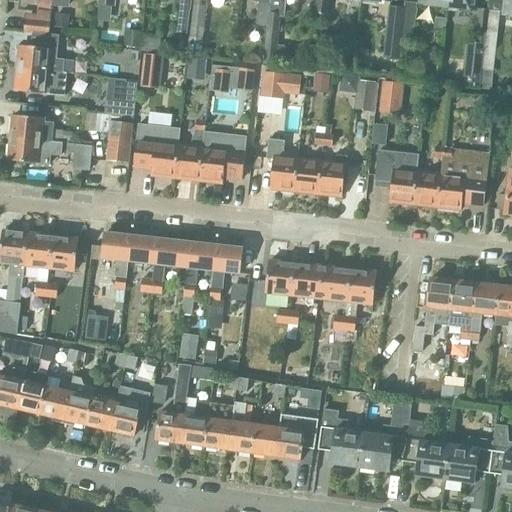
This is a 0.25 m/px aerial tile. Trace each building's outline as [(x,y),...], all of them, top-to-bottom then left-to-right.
[(175,0),(175,8),(178,8),(176,32),(176,33),(181,33),(187,34),(188,34),(190,10),(191,10),(191,0),(175,0)] [(193,0),(188,56),(199,58),(201,58),(207,0),(193,0)] [(254,0),(254,2),(260,3),(260,5),(258,24),(268,25),(270,0),(254,0)] [(270,0),(268,25),(264,65),(276,66),(281,18),(285,18),(287,0),(270,0)] [(316,0),(315,14),(326,16),(327,16),(328,0),(316,0)] [(473,10),(474,0),(447,0),(447,8),(473,10)] [(404,8),(401,39),(411,41),(417,11),(417,8),(416,8),(415,8),(415,6),(415,3),(403,2),(403,4),(403,8),(404,8)] [(389,9),(383,58),(399,60),(400,42),(401,42),(401,39),(404,8),(403,8),(389,6),(389,9)] [(48,34),(51,12),(37,11),(37,16),(26,15),(24,31),(48,34)] [(482,85),(489,12),(488,12),(479,11),(477,32),(475,45),(468,44),(464,83),(480,85),(482,85)] [(498,13),(489,12),(482,85),(481,89),(490,90),(492,90),(494,71),(500,13),(498,13)] [(68,17),(57,16),(56,28),(68,29),(68,17)] [(435,20),(434,28),(444,29),(445,30),(446,19),(435,18),(435,20)] [(140,47),(141,31),(125,29),(123,45),(140,47)] [(19,46),(17,69),(19,69),(64,74),(67,74),(71,74),(72,61),(57,59),(59,36),(48,35),(32,34),(31,47),(19,46)] [(159,53),(161,36),(142,34),(140,51),(159,53)] [(144,55),(141,87),(160,89),(163,57),(144,55)] [(189,61),(187,77),(203,78),(205,60),(199,59),(189,58),(189,59),(189,61)] [(218,68),(215,89),(228,91),(231,69),(218,68)] [(17,69),(15,92),(16,92),(65,96),(67,74),(64,74),(19,69),(17,69)] [(397,79),(398,69),(392,69),(387,72),(387,78),(397,79)] [(284,94),(299,95),(301,77),(301,76),(263,72),(260,96),(260,97),(278,99),(283,99),(284,99),(284,94)] [(316,74),(314,89),(327,90),(328,75),(316,74)] [(356,109),(356,110),(375,112),(377,83),(373,82),(359,81),(356,109)] [(401,115),(404,84),(382,82),(379,112),(401,115)] [(107,100),(106,113),(134,116),(137,85),(137,84),(126,83),(125,102),(107,100)] [(108,133),(110,116),(86,114),(85,131),(108,133)] [(62,143),(63,132),(52,131),(53,124),(41,123),(41,119),(12,117),(10,139),(62,143)] [(196,121),(196,131),(204,131),(205,131),(205,121),(196,120),(196,121)] [(128,163),(131,124),(110,122),(106,161),(128,163)] [(388,125),(375,124),(373,144),(386,145),(388,125)] [(178,147),(180,129),(178,129),(138,125),(134,166),(145,168),(146,165),(152,165),(151,175),(169,178),(172,178),(175,178),(178,147)] [(327,126),(326,129),(324,146),(331,146),(333,147),(334,136),(333,136),(331,136),(331,134),(332,127),(327,126)] [(316,145),(324,146),(326,129),(325,128),(318,128),(316,145)] [(197,181),(199,181),(204,133),(203,133),(195,132),(191,148),(188,148),(179,147),(178,147),(175,178),(197,181)] [(204,133),(199,181),(221,184),(222,175),(227,175),(226,178),(240,179),(242,180),(247,138),(204,133)] [(61,156),(62,143),(10,139),(9,161),(48,164),(49,155),(61,156)] [(270,140),(267,159),(273,160),(270,189),(293,192),(294,192),(298,160),(297,160),(294,159),(293,159),(283,153),(285,141),(274,140),(270,140)] [(440,160),(441,160),(443,150),(443,149),(435,148),(435,149),(433,159),(440,160)] [(440,176),(436,208),(460,211),(461,201),(467,202),(466,205),(482,207),(485,181),(487,165),(453,161),(454,151),(454,150),(443,149),(443,150),(441,160),(440,176)] [(413,206),(417,173),(419,155),(378,151),(375,181),(390,183),(392,183),(389,203),(411,205),(413,206)] [(322,163),(318,194),(341,197),(342,197),(346,156),(345,156),(336,155),(335,164),(334,164),(322,163)] [(298,160),(294,192),(316,194),(318,194),(322,163),(321,163),(298,160)] [(438,176),(417,173),(413,206),(434,208),(436,208),(440,176),(438,176)] [(2,232),(0,248),(0,262),(11,264),(10,277),(23,278),(24,266),(28,235),(2,232)] [(105,234),(102,259),(117,261),(116,277),(117,277),(116,290),(117,291),(116,304),(125,305),(130,262),(132,237),(105,234)] [(28,235),(24,266),(49,269),(53,238),(28,235)] [(132,237),(130,262),(155,265),(158,240),(132,237)] [(53,238),(49,269),(74,272),(78,242),(53,238)] [(154,281),(152,295),(163,296),(166,267),(181,268),(184,269),(187,243),(184,243),(160,240),(158,240),(155,265),(154,280),(154,281)] [(187,243),(184,269),(186,269),(188,269),(184,298),(195,299),(196,286),(197,286),(199,270),(211,272),(213,272),(216,246),(214,246),(189,243),(187,243)] [(213,272),(212,289),(222,290),(224,290),(226,273),(238,275),(241,249),(216,246),(213,272)] [(269,262),(269,263),(265,292),(292,295),(296,266),(296,265),(269,262)] [(296,266),(292,295),(319,299),(323,268),(296,265),(296,266)] [(351,271),(323,268),(319,299),(347,302),(351,271)] [(351,271),(347,302),(346,317),(344,332),(354,333),(356,318),(358,302),(373,304),(376,276),(377,274),(351,271)] [(0,332),(3,333),(16,336),(17,330),(20,305),(23,278),(10,277),(7,309),(6,313),(0,312),(0,332)] [(141,292),(141,293),(142,294),(152,295),(154,281),(144,279),(142,279),(141,292)] [(415,327),(412,350),(415,351),(422,351),(424,334),(432,335),(433,325),(433,324),(435,324),(448,325),(453,282),(451,282),(452,280),(441,279),(440,281),(430,279),(425,328),(415,327)] [(453,282),(448,325),(463,327),(462,338),(470,339),(471,331),(475,285),(465,284),(465,282),(455,281),(455,282),(453,282)] [(46,299),(48,284),(37,283),(35,298),(46,299)] [(56,300),(58,285),(48,284),(46,299),(56,300)] [(471,331),(470,339),(480,340),(482,314),(495,315),(496,316),(499,287),(498,287),(498,286),(485,284),(485,286),(475,285),(471,331)] [(495,325),(495,326),(508,327),(509,327),(507,344),(507,348),(511,348),(511,288),(511,289),(511,287),(501,286),(501,288),(499,287),(496,316),(495,325)] [(212,289),(211,301),(220,302),(221,302),(221,301),(222,290),(212,289)] [(211,301),(208,324),(221,325),(224,302),(221,302),(220,302),(211,301)] [(277,324),(287,325),(289,311),(278,309),(277,324)] [(300,312),(289,311),(287,325),(298,326),(300,312)] [(343,332),(344,332),(346,317),(344,317),(335,316),(333,330),(343,332)] [(84,339),(105,342),(107,327),(87,324),(84,339)] [(182,337),(179,358),(196,360),(199,339),(182,337)] [(6,340),(3,353),(28,359),(28,358),(29,357),(29,356),(31,345),(32,344),(6,339),(6,340)] [(31,345),(29,356),(38,359),(39,359),(42,346),(32,344),(31,345)] [(69,350),(66,362),(76,365),(79,354),(79,353),(69,350)] [(204,362),(214,363),(216,352),(206,351),(204,362)] [(79,354),(76,365),(87,367),(89,356),(89,355),(79,353),(79,354)] [(117,355),(115,366),(125,368),(128,358),(128,356),(118,353),(117,355)] [(128,358),(125,368),(136,371),(138,358),(128,356),(128,358)] [(238,362),(228,361),(227,370),(237,371),(238,362)] [(160,414),(156,441),(179,444),(180,444),(187,400),(187,398),(190,378),(192,366),(180,364),(175,399),(173,414),(171,414),(160,412),(160,414)] [(206,378),(213,379),(214,369),(208,368),(206,378)] [(0,405),(16,410),(17,408),(22,383),(25,371),(14,369),(12,379),(0,376),(0,405)] [(17,408),(16,410),(39,415),(45,389),(46,387),(48,377),(25,371),(22,383),(17,408)] [(228,379),(226,389),(234,390),(237,390),(238,380),(238,378),(228,377),(228,379)] [(238,380),(237,390),(243,391),(247,392),(249,379),(238,378),(238,380)] [(93,400),(86,426),(110,432),(111,432),(120,392),(121,390),(122,383),(121,383),(115,382),(113,391),(111,402),(93,398),(93,400)] [(275,387),(273,397),(281,398),(284,399),(286,386),(275,384),(275,387)] [(45,389),(39,415),(62,420),(69,394),(69,392),(46,387),(45,389)] [(458,397),(459,389),(448,388),(447,396),(458,397)] [(120,392),(111,432),(134,437),(140,409),(128,406),(131,392),(121,390),(120,392)] [(69,394),(62,420),(86,426),(93,400),(93,398),(69,392),(69,394)] [(187,400),(180,444),(203,447),(205,447),(208,421),(207,421),(194,418),(196,399),(187,398),(187,400)] [(208,421),(205,447),(227,450),(228,450),(234,407),(233,407),(211,404),(211,406),(208,421)] [(234,407),(228,450),(252,453),(255,426),(256,425),(243,423),(246,405),(235,404),(234,405),(234,407)] [(327,412),(323,442),(331,443),(335,444),(333,464),(359,468),(360,468),(364,436),(364,433),(349,431),(348,421),(339,420),(340,411),(327,409),(327,412)] [(279,428),(276,456),(285,458),(286,461),(296,463),(298,460),(299,460),(300,460),(302,450),(302,446),(313,448),(315,448),(319,421),(281,416),(281,417),(279,428)] [(408,429),(404,457),(416,459),(415,468),(414,476),(444,480),(448,448),(449,448),(449,445),(434,443),(433,433),(423,432),(422,422),(409,420),(409,422),(408,429)] [(255,426),(252,453),(274,456),(276,456),(279,428),(278,428),(256,425),(255,426)] [(493,441),(489,470),(501,472),(500,488),(511,489),(511,443),(509,443),(507,427),(495,425),(495,427),(493,440),(493,441)] [(364,436),(360,468),(387,472),(388,472),(390,463),(391,455),(403,457),(404,457),(408,429),(407,429),(386,426),(385,428),(382,436),(379,435),(364,433),(364,436)] [(448,448),(444,480),(472,484),(473,484),(475,474),(476,468),(487,470),(489,470),(493,441),(491,440),(469,438),(468,440),(465,447),(464,447),(449,445),(449,448),(448,448)] [(0,511),(11,511),(13,506),(0,503),(0,511)]
